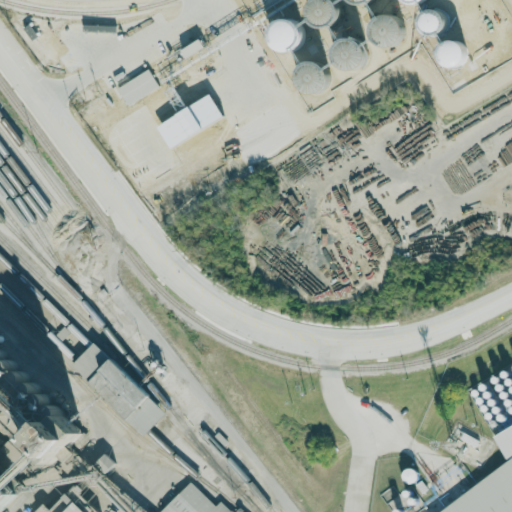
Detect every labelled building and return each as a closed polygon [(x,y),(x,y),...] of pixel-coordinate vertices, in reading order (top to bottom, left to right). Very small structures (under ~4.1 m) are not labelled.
[(315,23),(311,20),(308,15),(308,10),(309,5),(312,0),(334,0),(337,4),(338,9),(338,14),(337,18),(333,22),(329,25),(324,26),(319,26),(315,23)] [(462,25),(457,19),(455,13),(454,5),(456,0),(494,0),(495,2),(496,8),(495,15),(492,21),(488,26),(482,29),(475,30),(468,28),(462,25)] [(431,30),(427,28),(425,25),(423,22),(423,18),(424,14),(426,11),(429,9),(433,7),(437,7),(440,9),(443,11),(446,14),(447,18),(446,22),(444,26),(442,29),(438,30),(434,31),(431,30)] [(380,40),(377,36),(374,32),(374,26),(375,21),(377,17),(381,14),(386,12),(391,12),(396,13),(400,16),(403,20),(404,25),(404,30),(402,35),(399,38),(395,41),(390,42),(385,42),(380,40)] [(278,46),(274,42),(272,38),(271,32),(272,27),(275,23),(279,20),(284,18),(289,18),(294,19),(298,22),(300,26),(302,31),(302,36),(300,41),(297,44),(293,47),(288,48),(283,48),(278,46)] [(341,67),(337,64),(335,59),(334,54),(336,49),(338,44),(342,41),(347,39),(352,39),(357,41),(361,44),(364,48),(365,53),(365,58),(363,62),(360,66),(356,69),(351,70),(346,69),(341,67)] [(451,62),(448,60),(445,57),(444,54),(443,50),(444,46),(446,43),(449,41),(453,40),(457,40),(461,41),(464,43),(466,47),(467,50),(466,54),(465,58),(462,61),(458,63),(455,63),(451,62)] [(305,90),(301,86),(299,82),(298,76),(299,71),(302,67),(306,64),(311,62),(316,62),(320,63),(324,66),(327,70),(328,75),(328,80),(327,85),(324,88),(319,91),(315,92),(309,92),(305,90)] [(288,143),(285,137),(263,148),(266,154),(288,143)] [(72,363),(94,341),(110,357),(88,380),(72,363)] [(88,380),(110,357),(149,395),(127,417),(88,380)] [(504,371),(505,370),(507,370),(508,370),(509,371),(510,372),(511,373),(511,374),(511,375),(510,376),(509,377),(508,378),(507,378),(506,378),(505,378),(504,377),(503,376),(503,374),(503,373),(503,372),(504,371)] [(495,376),(496,376),(497,375),(498,375),(500,376),(501,377),(501,378),(501,379),(501,381),(501,382),(500,383),(499,383),(497,384),(496,383),(495,383),(494,382),(493,381),(493,380),(493,378),(494,377),(495,376)] [(483,384),(484,383),(485,383),(486,383),(488,383),(489,384),(489,385),(490,387),(489,388),(489,389),(488,390),(487,391),(486,391),(484,391),(483,390),(482,389),(481,388),(481,387),(481,386),(482,385),(483,384)] [(500,384),(501,383),(502,383),(503,383),(504,384),(505,385),(506,386),(506,387),(506,388),(506,390),(505,391),(504,391),(502,391),(501,391),(500,391),(499,390),(498,389),(498,387),(498,386),(499,385),(500,384)] [(473,389),(475,389),(476,388),(477,388),(478,389),(479,390),(480,391),(480,392),(480,394),(480,395),(479,396),(478,396),(476,397),(475,396),(474,396),(473,395),(472,394),(472,393),(472,391),(473,390),(473,389)] [(488,391),(489,391),(490,391),(491,391),(493,391),(493,392),(494,393),(494,395),(494,396),(494,397),(493,398),(492,399),(490,399),(489,399),(488,398),(487,397),(486,396),(486,395),(486,394),(487,392),(488,391)] [(504,392),(505,391),(506,391),(508,391),(509,392),(510,393),(510,394),(511,395),(511,396),(510,397),(509,398),(508,399),(507,399),(505,399),(504,399),(503,398),(503,396),(502,395),(503,394),(503,393),(504,392)] [(127,417),(149,395),(167,413),(145,435),(127,417)] [(478,397),(480,396),(481,396),(482,396),(483,397),(484,398),(485,399),(485,400),(485,401),(484,403),(484,404),(482,404),(481,404),(480,404),(479,404),(478,403),(477,402),(477,400),(477,399),(477,398),(478,397)] [(492,399),(493,399),(494,398),(496,398),(497,399),(498,400),(498,401),(499,402),(499,404),(498,405),(497,406),(496,406),(495,407),(494,406),(492,406),(491,405),(491,404),(490,403),(491,401),(491,400),(492,399)] [(483,405),(484,404),(485,404),(486,404),(488,405),(489,405),(489,407),(489,408),(489,409),(489,410),(488,411),(487,412),(485,412),(484,412),(483,411),(482,411),(481,409),(481,408),(481,407),(482,406),(483,405)] [(497,407),(498,406),(499,406),(500,406),(502,406),(502,407),(503,408),(503,410),(503,411),(503,412),(502,413),(501,414),(499,414),(498,414),(497,413),(496,412),(495,411),(495,410),(495,409),(496,408),(497,407)] [(28,438),(34,444),(26,453),(41,467),(72,435),(63,425),(65,423),(59,418),(63,413),(58,409),(28,438)] [(487,412),(488,412),(490,411),(491,411),(492,412),(493,413),(494,414),(494,415),(494,417),(493,418),(493,419),(491,419),(490,420),(489,419),(488,419),(487,418),(486,417),(486,416),(486,414),(486,413),(487,412)] [(501,414),(502,414),(504,413),(505,414),(506,414),(507,415),(508,416),(508,417),(508,419),(507,420),(506,421),(505,421),(504,422),(503,422),(501,421),(501,420),(500,419),(500,418),(500,416),(500,415),(501,414)] [(492,420),(493,419),(494,419),(496,419),(497,420),(498,421),(498,422),(499,423),(498,424),(498,425),(497,426),(496,427),(495,427),(493,427),(492,427),(491,426),(491,425),(490,423),(490,422),(491,421),(492,420)] [(440,511),(508,461),(494,437),(511,425),(511,511),(440,511)] [(0,447),(0,448),(17,465),(25,456),(7,440),(0,447)] [(115,463),(105,453),(95,463),(105,473),(115,463)] [(406,479),(405,477),(404,475),(405,473),(406,471),(407,469),(410,468),(412,468),(414,468),(416,469),(418,471),(419,473),(419,475),(419,478),(418,480),(416,481),(414,482),(412,483),(409,482),(407,481),(406,479)] [(234,511),(222,499),(216,505),(190,481),(160,511),(234,511)] [(86,511),(67,493),(50,510),(43,503),(35,511),(86,511)]
